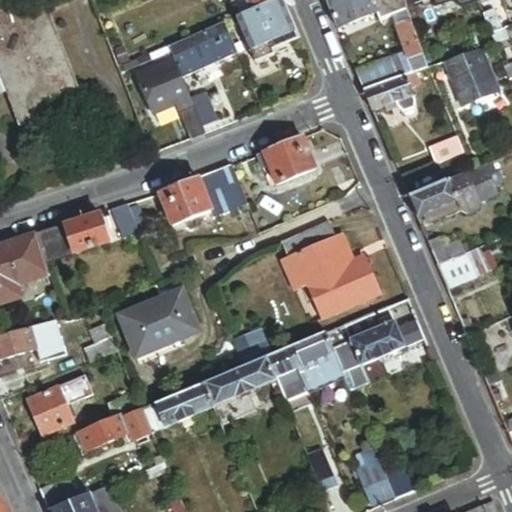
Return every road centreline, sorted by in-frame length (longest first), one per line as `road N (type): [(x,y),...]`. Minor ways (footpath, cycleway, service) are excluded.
road 1 (residential): [(346,103),(505,476)]
road 2 (residential): [(346,103),(0,225)]
